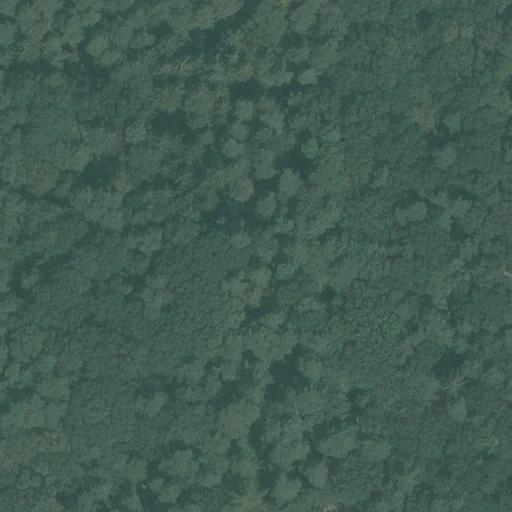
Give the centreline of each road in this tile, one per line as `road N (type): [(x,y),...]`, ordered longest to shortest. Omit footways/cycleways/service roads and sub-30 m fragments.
road 1 (track): [(378,511),(325,239),(337,0)]
road 2 (track): [(511,485),(375,497)]
